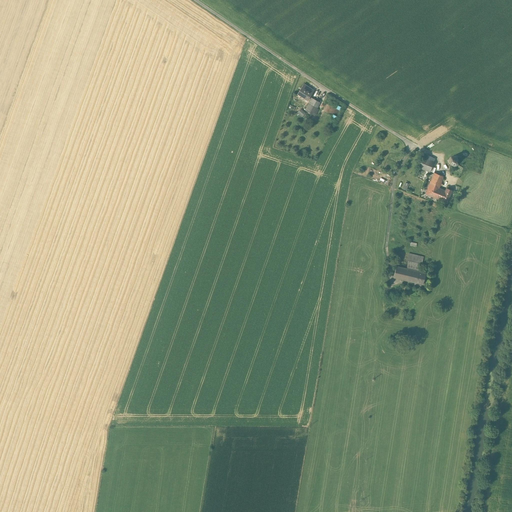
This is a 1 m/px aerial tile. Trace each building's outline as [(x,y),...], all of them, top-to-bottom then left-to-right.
[(314,90),(304,84),(298,93),(308,100),(314,90)] [(320,102),(312,97),(308,104),(317,108),(320,102)] [(317,108),(308,104),(305,110),(316,116),(319,109),(317,108)] [(303,117),(306,113),(301,109),(298,113),(303,117)] [(452,165),(454,165),(455,163),(457,164),(458,162),(458,161),(457,159),(456,158),(455,157),(453,156),(451,157),(450,158),(449,160),(449,161),(450,163),(451,164),(452,165)] [(457,164),(455,163),(454,165),(451,172),(459,176),(463,167),(457,164)] [(434,173),(426,194),(441,200),(445,190),(439,188),(443,177),(434,173)] [(441,200),(441,201),(446,203),(452,190),(446,188),(445,190),(441,200)] [(423,257),(408,253),(407,261),(408,261),(420,264),(421,265),(423,257)] [(420,264),(408,261),(407,268),(418,271),(420,264)] [(407,268),(396,265),(393,276),(416,282),(418,271),(407,268)] [(425,273),(418,271),(416,282),(422,284),(425,273)]
